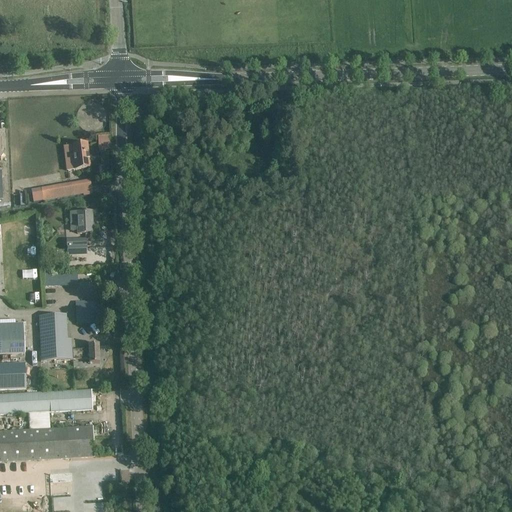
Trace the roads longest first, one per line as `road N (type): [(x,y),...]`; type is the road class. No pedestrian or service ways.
road 1 (unclassified): [(141,511),(121,87)]
road 2 (track): [(146,93),(138,108),(159,511)]
road 3 (secondary): [(220,79),(511,70)]
road 4 (unknown): [(128,278),(0,303)]
